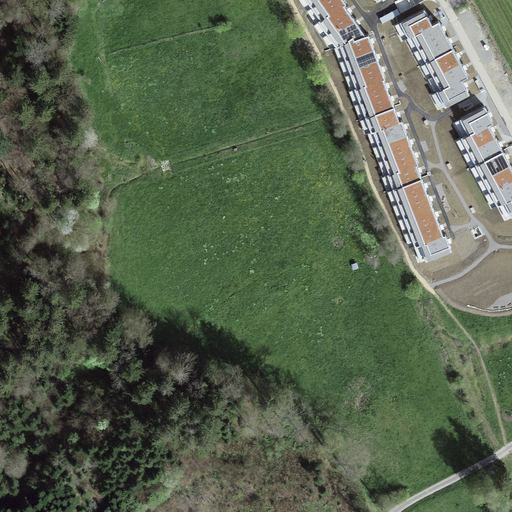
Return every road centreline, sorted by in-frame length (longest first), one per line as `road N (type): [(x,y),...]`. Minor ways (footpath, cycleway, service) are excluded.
road 1 (residential): [(442,0),(511,130)]
road 2 (residential): [(511,444),(393,511)]
